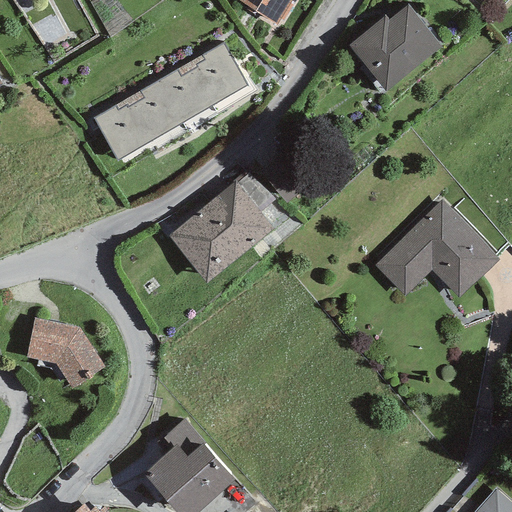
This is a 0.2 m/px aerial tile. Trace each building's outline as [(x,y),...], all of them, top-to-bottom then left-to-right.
[(239,0),(238,1),(278,25),(292,0),(239,0)] [(348,45),(386,92),(441,47),(407,5),(388,21),(384,16),(348,45)] [(222,44),(93,117),(117,160),(246,86),(222,44)] [(286,151),(259,173),(287,206),(314,184),(286,151)] [(251,168),(235,181),(260,211),(276,198),(251,168)] [(235,181),(168,236),(207,283),(274,228),(260,211),(235,181)] [(499,259),(442,200),(375,265),(405,296),(431,271),(458,298),(499,259)] [(79,328),(33,318),(25,357),(56,364),(71,390),(105,368),(79,328)] [(163,439),(172,448),(176,445),(188,457),(202,444),(204,442),(184,420),(163,439)] [(176,511),(198,511),(235,480),(202,444),(188,457),(176,445),(172,448),(142,474),(176,511)] [(511,511),(511,502),(496,488),(474,511),(511,511)]
